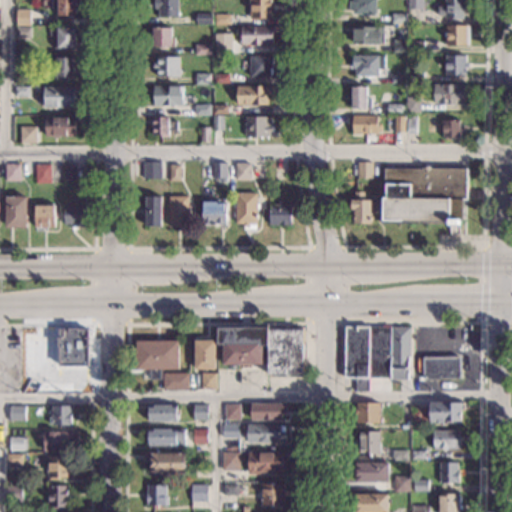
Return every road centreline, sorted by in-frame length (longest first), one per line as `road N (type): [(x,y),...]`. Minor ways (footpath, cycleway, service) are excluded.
road 1 (residential): [(111,266),(116,0)]
road 2 (residential): [(502,264),(507,0)]
road 3 (residential): [(312,0),(311,153),(326,262)]
road 4 (residential): [(326,262),(323,511)]
road 5 (residential): [(497,511),(502,264)]
road 6 (residential): [(107,511),(111,266)]
road 7 (primary): [(326,262),(167,265)]
road 8 (primary): [(111,302),(242,302)]
road 9 (primary): [(502,264),(379,263)]
